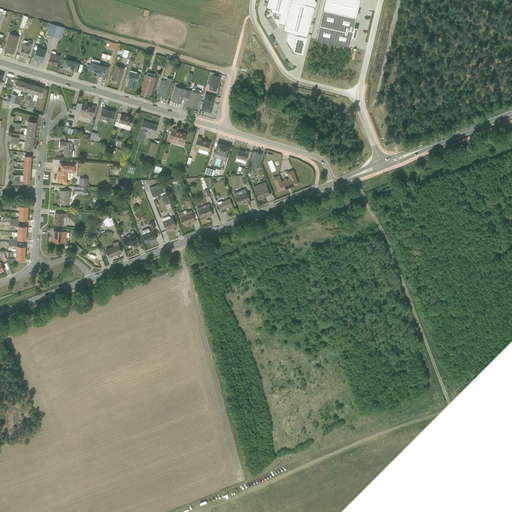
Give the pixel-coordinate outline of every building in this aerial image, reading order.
[(289,0),(267,0),(265,7),(271,9),(270,13),(278,26),(278,23),(284,24),(289,0)] [(316,1),(311,0),(289,0),(283,30),(288,32),(286,40),(294,52),(302,54),(316,1)] [(324,0),(316,39),(349,47),(351,37),(355,38),(357,28),(353,27),(359,0),(324,0)] [(47,34),(53,36),(56,25),(50,23),(47,34)] [(56,25),(53,36),(60,38),(63,27),(56,25)] [(5,50),(13,52),(18,36),(10,33),(5,50)] [(19,54),(28,57),(32,43),(28,41),(24,39),(19,54)] [(34,59),(42,61),(46,49),(37,46),(34,59)] [(48,63),(56,65),(60,55),(55,53),(56,52),(55,51),(53,50),(51,51),(48,63)] [(73,70),(77,71),(80,63),(65,58),(62,67),(73,70)] [(105,77),(108,66),(99,63),(100,61),(92,58),(89,69),(96,71),(96,72),(98,73),(97,75),(105,77)] [(116,81),(120,82),(124,68),(116,65),(111,82),(115,83),(116,81)] [(127,87),(135,89),(139,74),(136,73),(137,72),(130,70),(130,71),(127,79),(129,79),(127,87)] [(145,91),(150,93),(155,77),(154,77),(155,74),(147,72),(146,75),(140,91),(144,92),(145,91)] [(212,76),(210,85),(217,87),(220,75),(219,74),(218,77),(212,76)] [(162,98),(165,99),(171,79),(167,78),(166,81),(161,80),(156,94),(162,96),(162,98)] [(21,89),(23,81),(17,79),(14,87),(21,89)] [(21,89),(28,91),(30,83),(23,81),(21,89)] [(34,93),(37,85),(30,83),(28,91),(34,93)] [(38,94),(41,95),(44,87),(37,85),(34,93),(34,94),(30,107),(33,108),(38,94)] [(185,89),(176,86),(171,100),(180,103),(182,96),(186,98),(188,90),(185,89)] [(187,105),(196,108),(201,91),(192,88),(192,90),(191,90),(191,91),(188,90),(186,98),(189,98),(187,105)] [(214,97),(206,94),(204,102),(202,102),(200,109),(210,112),(214,97)] [(79,115),(92,119),(90,124),(93,125),(95,119),(92,119),(96,106),(92,105),(92,106),(82,103),(79,115)] [(107,122),(111,124),(115,112),(102,108),(99,118),(107,120),(107,122)] [(117,127),(129,131),(133,118),(121,114),(117,127)] [(28,120),(27,127),(35,128),(36,121),(28,120)] [(154,133),(157,125),(143,121),(137,141),(143,143),(147,131),(154,133)] [(26,134),(34,135),(35,128),(27,127),(26,134)] [(168,141),(183,146),(187,134),(176,131),(176,129),(172,128),(168,141)] [(26,134),(25,141),(33,142),(34,135),(26,134)] [(207,155),(210,143),(201,140),(201,138),(198,137),(193,151),(207,155)] [(64,156),(72,157),(73,145),(78,145),(79,139),(74,138),(74,142),(60,141),(59,147),(65,147),(64,156)] [(24,148),(32,149),(33,142),(25,141),(24,148)] [(151,142),(147,154),(155,156),(158,144),(151,142)] [(212,156),(226,160),(230,147),(217,143),(215,152),(214,152),(212,156)] [(235,161),(245,164),(249,151),(246,150),(245,151),(239,150),(235,161)] [(262,154),(256,152),(251,166),(258,168),(262,154)] [(75,174),(76,164),(59,163),(59,169),(58,169),(58,170),(57,171),(58,171),(58,172),(59,172),(59,173),(58,173),(58,174),(58,182),(63,182),(62,185),(70,185),(70,182),(67,181),(67,173),(75,174)] [(134,171),(136,166),(129,164),(128,169),(128,170),(127,172),(133,174),(134,171)] [(204,173),(213,176),(214,170),(206,168),(204,173)] [(278,192),(298,184),(293,170),(287,173),(289,178),(287,179),(286,179),(285,178),(284,179),(283,180),(281,181),(278,176),(273,178),(278,192)] [(210,177),(203,178),(204,180),(207,189),(212,187),(210,177)] [(210,195),(207,189),(204,180),(203,180),(202,178),(200,178),(203,184),(201,184),(204,190),(203,190),(206,197),(210,195)] [(258,199),(270,195),(265,182),(253,187),(258,199)] [(153,196),(159,194),(156,187),(150,189),(153,196)] [(250,202),(246,192),(245,189),(234,193),(235,196),(238,205),(246,202),(246,204),(250,202)] [(58,204),(69,205),(70,196),(71,197),(71,193),(71,192),(60,191),(61,191),(60,199),(59,199),(58,199),(59,199),(59,203),(58,203),(58,204)] [(166,195),(162,197),(167,211),(172,210),(166,195)] [(233,207),(229,199),(222,202),(221,201),(217,202),(218,204),(220,211),(225,209),(224,208),(228,207),(228,209),(233,207)] [(19,207),(19,213),(27,213),(28,206),(20,206),(20,203),(11,202),(11,206),(17,206),(17,207),(19,207)] [(208,217),(213,215),(208,203),(197,208),(201,218),(207,215),(208,217)] [(191,223),(196,222),(191,210),(187,212),(186,210),(178,213),(183,225),(191,222),(191,223)] [(19,220),(27,220),(27,213),(19,213),(18,218),(17,218),(17,219),(10,219),(11,218),(7,218),(7,217),(1,217),(1,222),(10,222),(19,223),(19,220)] [(55,213),(54,224),(66,225),(66,213),(55,213)] [(109,214),(104,220),(103,221),(105,228),(114,225),(109,214)] [(176,226),(173,217),(170,218),(170,217),(168,216),(163,218),(162,220),(163,221),(162,221),(164,227),(165,230),(165,229),(166,232),(171,230),(170,228),(175,226),(176,226)] [(14,231),(14,233),(26,233),(27,226),(19,226),(19,223),(10,222),(10,225),(15,226),(14,231)] [(146,243),(156,239),(152,230),(150,231),(149,229),(147,228),(142,231),(141,232),(146,243)] [(62,243),(67,244),(67,238),(66,238),(67,232),(53,231),(53,235),(54,235),(53,241),(62,242),(62,243)] [(18,240),(26,240),(26,233),(14,233),(13,233),(13,239),(9,239),(9,242),(17,243),(18,240)] [(134,247),(140,245),(137,237),(136,237),(134,233),(126,236),(127,237),(123,239),(125,244),(126,244),(127,248),(131,246),(131,245),(132,244),(133,247),(134,247)] [(109,258),(122,252),(117,241),(112,243),(113,246),(105,249),(109,258)] [(16,247),(16,253),(25,253),(25,246),(17,246),(17,243),(9,242),(7,242),(6,246),(9,246),(9,245),(15,246),(14,247),(16,247)] [(16,260),(24,260),(25,253),(16,253),(16,258),(14,258),(14,259),(8,259),(7,262),(16,263),(16,260)]
